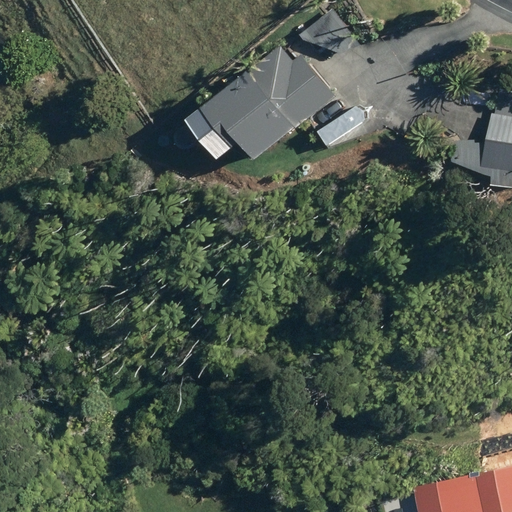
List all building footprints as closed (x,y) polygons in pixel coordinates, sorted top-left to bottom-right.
[(365,46),(338,9),(306,34),(350,53),(365,46)] [(334,99),(287,43),(227,92),(273,149),(334,99)] [(511,87),(503,86),(498,123),(511,124),(511,87)] [(511,154),(464,143),(457,172),(511,185),(511,154)] [(418,486),(423,511),(506,511),(511,510),(511,465),(482,473),(482,471),(418,486)]
